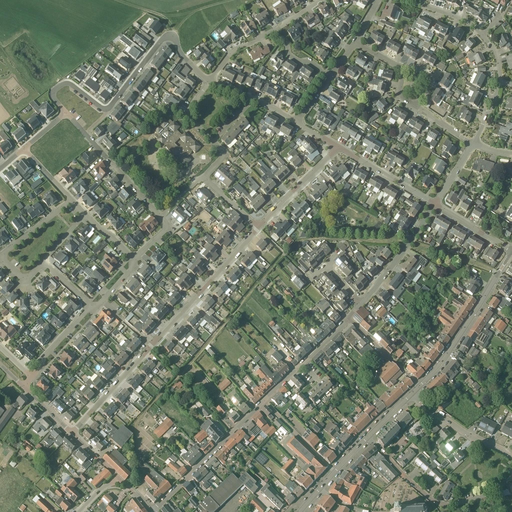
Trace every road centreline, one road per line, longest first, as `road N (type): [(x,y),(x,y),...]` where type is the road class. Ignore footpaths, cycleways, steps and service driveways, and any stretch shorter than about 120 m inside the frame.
road 1 (residential): [(74,434),(261,229)]
road 2 (residential): [(208,82),(171,34),(107,111),(66,83),(54,88),(66,113)]
road 3 (residential): [(511,476),(479,497),(438,503),(366,437)]
road 4 (tertiary): [(420,386),(511,252)]
road 5 (residential): [(149,510),(264,400)]
road 6 (residential): [(43,261),(25,279),(4,255),(71,199)]
road 7 (residential): [(66,113),(161,217)]
road 8 (track): [(226,0),(194,10),(171,34),(162,17),(118,0)]
road 9 (residential): [(361,304),(436,202)]
